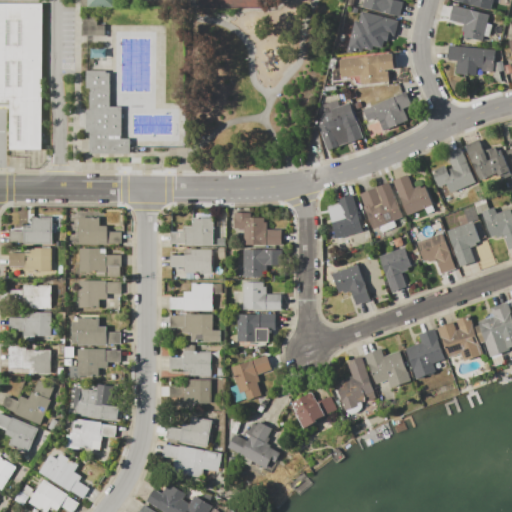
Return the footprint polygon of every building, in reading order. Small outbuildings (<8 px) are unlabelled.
[(364,0),(395,0),(403,2),(399,16),(363,8),(364,0)] [(454,1),(454,0),(492,0),(490,10),(454,1)] [(0,3),(44,4),(43,150),(9,150),(9,102),(0,102),(0,3)] [(453,5),(489,15),(483,41),(470,38),(470,40),(462,38),(464,32),(462,31),(464,24),(449,21),(453,5)] [(396,20),(359,12),(357,21),(353,20),(347,49),(361,52),(362,46),(382,50),(386,34),(393,35),(396,20)] [(103,35),(103,24),(94,24),(94,16),(80,16),(80,35),(103,35)] [(495,50),(492,72),(481,71),(481,68),(477,68),(477,76),(455,74),(457,61),(447,60),(448,46),(495,50)] [(393,53),(394,69),(385,70),(385,71),(388,71),(389,84),(361,87),(359,76),(340,78),(338,59),(393,53)] [(90,154),(131,154),(131,139),(122,139),(123,107),(110,107),(111,72),(87,71),(87,89),(90,89),(90,111),(87,111),(87,133),(90,133),(90,154)] [(406,91),(411,105),(403,109),(408,121),(383,131),(377,117),(368,121),(363,110),(406,91)] [(336,99),(339,106),(349,102),(363,138),(328,151),(312,109),(336,99)] [(465,146),(479,140),(483,151),(492,147),(492,148),(496,147),(499,156),(503,155),(511,175),(500,180),(497,173),(479,180),(465,146)] [(431,171),(445,165),(447,170),(452,167),(446,154),(461,148),(475,182),(450,193),(447,185),(438,188),(431,171)] [(393,180),(408,175),(413,188),(420,186),(421,188),(425,186),(433,205),(407,216),(393,180)] [(359,194),(389,183),(402,218),(373,229),(359,194)] [(352,195),(362,231),(337,239),(327,208),(339,205),(337,199),(352,195)] [(510,208),(511,213),(511,248),(508,250),(503,236),(496,238),(495,235),(491,237),(482,212),(494,207),(496,213),(510,208)] [(234,213),(251,213),(251,218),(264,218),(264,223),(267,222),(267,230),(281,230),(281,246),(244,246),(244,230),(239,230),(239,229),(235,229),(234,213)] [(52,216),(52,244),(9,244),(9,231),(23,231),(23,225),(32,225),(32,216),(52,216)] [(78,246),(78,217),(99,217),(99,226),(106,226),(106,232),(121,232),(121,244),(106,244),(106,246),(78,246)] [(213,218),(213,245),(185,245),(185,244),(170,244),(170,232),(183,232),(183,226),(192,226),(192,218),(213,218)] [(473,222),(480,241),(475,242),(476,245),(469,247),(474,262),(460,267),(453,250),(454,249),(447,231),(473,222)] [(442,233),(456,268),(441,274),(436,260),(425,264),(417,242),(442,233)] [(404,247),(411,266),(407,268),(408,270),(401,273),(406,287),(392,292),(378,257),(404,247)] [(51,248),(51,272),(24,272),(24,267),(9,267),(9,253),(30,253),(30,248),(51,248)] [(79,249),(105,249),(105,255),(121,255),(121,278),(96,278),(96,273),(79,273),(79,249)] [(211,250),(211,273),(184,273),(184,267),(183,267),(170,267),(170,256),(184,256),(184,254),(190,254),(190,250),(211,250)] [(244,250),(282,250),(282,265),(267,265),(267,278),(244,278),(244,250)] [(356,264),(369,300),(355,305),(351,292),(344,294),(343,291),(338,293),(331,273),(356,264)] [(78,280),(106,281),(106,282),(121,282),(121,294),(107,294),(107,299),(99,299),(99,308),(78,308),(78,280)] [(244,282),(264,282),(264,287),(266,287),(266,294),(280,294),(281,310),(278,310),(258,310),(258,311),(249,311),(249,310),(244,310),(244,282)] [(222,283),(222,294),(213,294),(213,311),(184,311),(184,309),(169,309),(169,297),(184,297),(184,292),(191,292),(191,283),(222,283)] [(23,285),(51,285),(51,309),(23,309),(23,285)] [(507,302),(511,316),(511,347),(508,349),(509,351),(490,357),(485,342),(480,344),(474,327),(479,325),(478,322),(494,316),(491,307),(507,302)] [(29,312),(51,312),(51,336),(34,336),(34,341),(9,341),(9,317),(29,317),(29,312)] [(237,314),(275,314),(275,330),(269,330),(269,342),(237,342),(237,314)] [(169,316),(185,315),(211,315),(212,330),(221,330),(221,342),(191,342),(191,333),(182,333),(182,328),(169,328),(169,316)] [(437,328),(453,322),(456,330),(459,329),(456,320),(469,316),(483,355),(464,362),(461,353),(447,358),(437,328)] [(77,345),(77,343),(72,343),(72,333),(71,333),(71,322),(77,322),(77,318),(98,318),(98,327),(107,327),(107,332),(120,332),(120,344),(106,344),(106,345),(77,345)] [(434,329),(445,359),(433,364),(436,372),(416,379),(405,348),(422,343),(419,334),(434,329)] [(50,350),(50,373),(29,374),(29,369),(8,369),(8,345),(26,345),(26,350),(50,350)] [(105,349),(105,350),(121,350),(121,362),(107,362),(107,368),(99,368),(98,377),(77,376),(77,349),(105,349)] [(400,351),(410,381),(391,388),(388,379),(376,384),(369,364),(368,365),(364,355),(381,349),(384,357),(400,351)] [(212,351),(212,376),(190,376),(190,371),(183,371),(183,370),(170,370),(169,357),(183,357),(183,351),(212,351)] [(231,367),(267,355),(272,369),(257,374),(260,382),(257,383),(262,396),(247,400),(244,392),(240,393),(231,367)] [(361,356),(376,398),(358,405),(358,406),(345,411),(335,382),(352,376),(347,361),(361,356)] [(211,379),(211,404),(184,405),(184,380),(211,379)] [(50,400),(40,425),(14,414),(15,413),(1,407),(6,396),(18,401),(20,396),(28,399),(32,392),(37,380),(54,387),(49,399),(50,400)] [(81,389),(96,390),(97,385),(112,386),(110,406),(119,407),(117,423),(77,419),(81,389)] [(291,403),(312,392),(317,403),(319,402),(327,417),(305,429),(291,403)] [(38,428),(27,453),(8,445),(12,437),(5,435),(7,430),(0,426),(0,413),(12,419),(12,417),(38,428)] [(212,421),(207,447),(179,442),(183,423),(190,425),(191,417),(212,421)] [(73,420),(101,423),(101,424),(116,426),(115,438),(102,437),(100,450),(70,447),(73,420)] [(258,421),(272,429),(268,437),(270,438),(267,444),(271,446),(270,447),(280,453),(275,462),(271,460),(266,469),(228,448),(235,435),(248,441),(258,421)] [(222,454),(219,472),(163,462),(166,445),(179,447),(179,446),(222,454)] [(49,455),(56,459),(60,453),(78,465),(73,472),(81,477),(78,482),(89,489),(83,499),(69,490),(69,491),(38,472),(49,455)] [(0,490),(0,457),(16,467),(1,491),(0,490)] [(43,479),(67,494),(66,496),(79,503),(73,511),(69,511),(60,506),(57,511),(50,507),(47,511),(42,511),(28,503),(43,479)] [(163,511),(146,501),(154,489),(162,494),(169,483),(186,494),(183,500),(189,504),(195,495),(213,507),(209,511),(163,511)]
